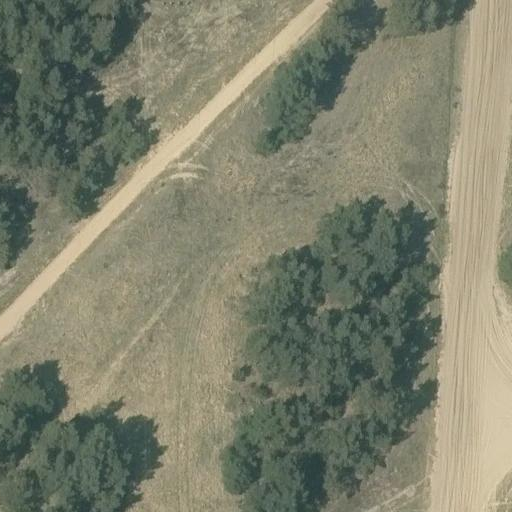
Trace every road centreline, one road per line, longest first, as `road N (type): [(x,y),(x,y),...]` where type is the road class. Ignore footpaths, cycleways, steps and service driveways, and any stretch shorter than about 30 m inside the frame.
road 1 (track): [(510,0),(468,385),(466,511)]
road 2 (track): [(0,330),(341,0)]
